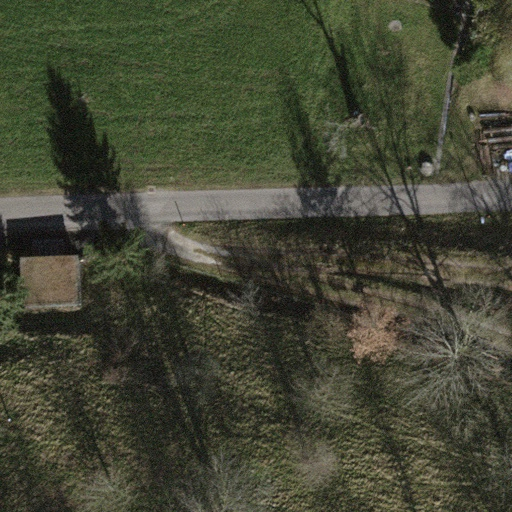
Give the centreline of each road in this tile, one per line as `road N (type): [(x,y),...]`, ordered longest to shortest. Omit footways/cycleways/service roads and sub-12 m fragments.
road 1 (unclassified): [(511,191),(0,219)]
road 2 (track): [(136,215),(195,257),(511,348)]
